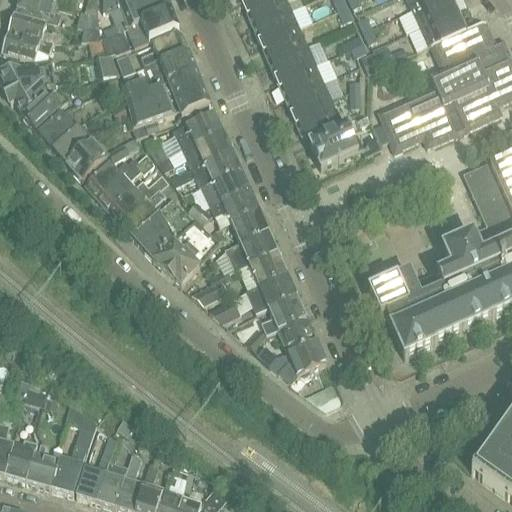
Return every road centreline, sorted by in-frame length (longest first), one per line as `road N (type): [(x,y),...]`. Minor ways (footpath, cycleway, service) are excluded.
road 1 (residential): [(384,422),(322,432),(118,273),(0,156)]
road 2 (residential): [(384,422),(193,0)]
road 3 (residential): [(384,422),(511,362)]
